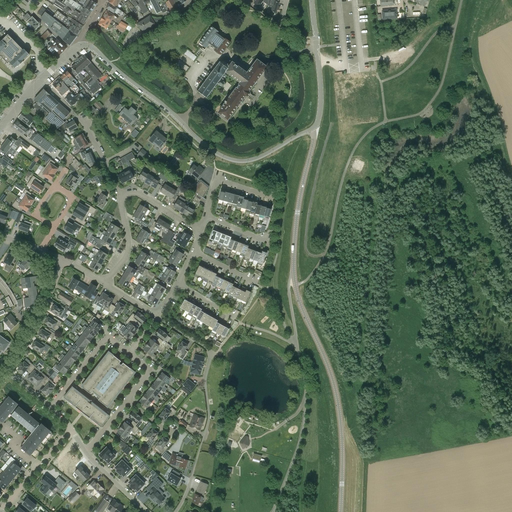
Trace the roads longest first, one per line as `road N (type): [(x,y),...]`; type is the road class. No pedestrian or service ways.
road 1 (tertiary): [(340,511),(338,404),(293,272),(312,129)]
road 2 (tertiary): [(84,45),(220,155),(255,158),(312,129)]
road 3 (residential): [(120,192),(88,129),(42,78)]
road 4 (tertiary): [(312,129),(320,87),(311,0)]
road 5 (residential): [(8,368),(62,260)]
